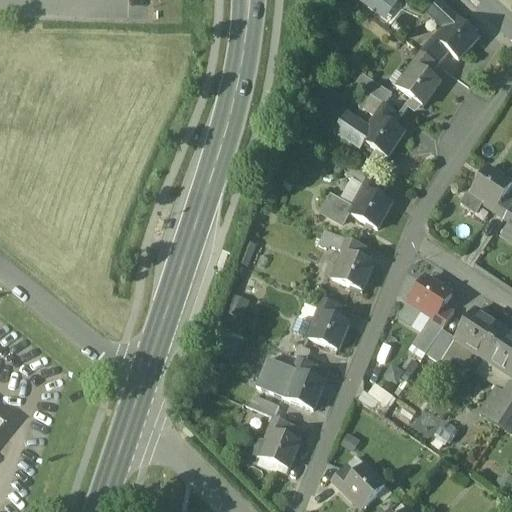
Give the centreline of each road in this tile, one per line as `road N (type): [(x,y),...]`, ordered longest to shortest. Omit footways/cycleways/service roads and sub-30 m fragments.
road 1 (primary): [(102,511),(215,174),(251,14)]
road 2 (residential): [(304,511),(412,240)]
road 3 (residential): [(412,240),(423,209),(477,131)]
